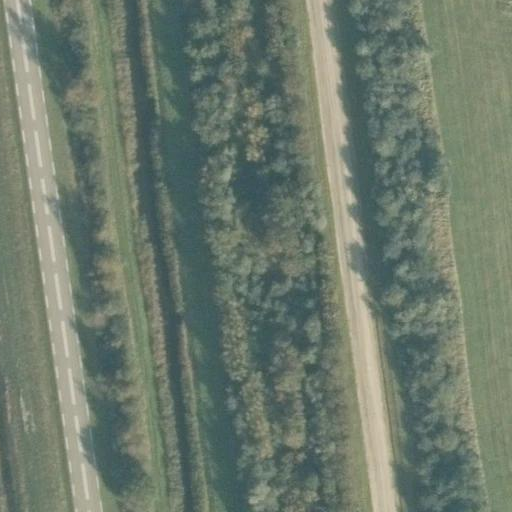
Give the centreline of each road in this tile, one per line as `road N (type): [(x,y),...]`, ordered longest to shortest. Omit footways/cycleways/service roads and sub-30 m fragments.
road 1 (primary): [(79,511),(8,0)]
road 2 (track): [(389,511),(322,0)]
